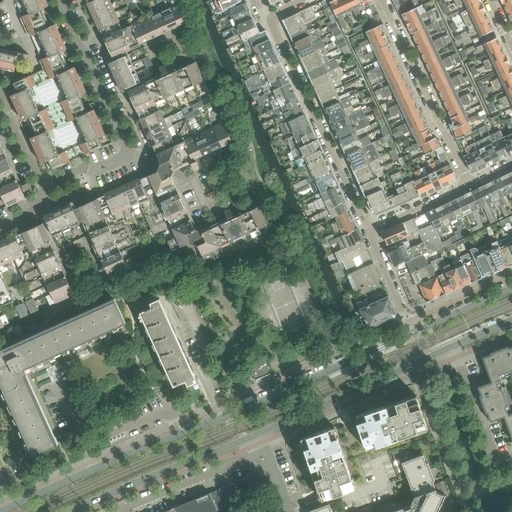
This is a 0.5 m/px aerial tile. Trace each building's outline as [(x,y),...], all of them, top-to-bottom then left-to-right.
[(47,7),(43,0),(14,0),(27,26),(44,18),(40,10),(47,7)] [(110,4),(108,0),(93,0),(87,3),(91,12),(110,4)] [(215,15),(241,2),(240,0),(216,0),(210,3),(215,15)] [(331,7),(329,2),(328,0),(324,0),(321,2),(325,10),(331,7)] [(346,13),(339,0),(333,0),(329,2),(331,7),(335,14),(337,18),(342,28),(346,26),(342,17),(341,17),(340,16),(346,13)] [(359,20),(349,0),(339,0),(346,13),(352,10),(357,21),(359,20)] [(362,6),(359,0),(349,0),(359,20),(362,19),(357,8),(362,6)] [(376,10),(371,0),(359,0),(362,6),(363,5),(364,7),(368,5),(372,12),(376,10)] [(391,0),(396,11),(401,8),(397,0),(391,0)] [(480,2),(478,0),(458,0),(454,2),(457,7),(464,3),(466,8),(480,2)] [(511,10),(511,0),(510,0),(503,4),(507,13),(511,10)] [(464,22),(485,13),(480,2),(466,8),(467,10),(460,13),(463,17),(462,18),(464,22)] [(189,21),(181,3),(170,7),(179,26),(189,21)] [(221,24),(249,11),(245,3),(228,11),(230,14),(219,20),(221,24)] [(114,12),(110,4),(91,12),(95,21),(114,12)] [(179,26),(170,7),(160,12),(169,30),(179,26)] [(286,29),(315,15),(311,7),(282,20),(286,29)] [(331,7),(325,10),(323,11),(326,18),(329,17),(332,15),(335,14),(331,7)] [(406,24),(432,12),(431,10),(420,15),(416,7),(402,15),(406,24)] [(411,34),(411,33),(436,22),(436,21),(425,26),(422,19),(424,18),(429,16),(432,21),(435,19),(435,20),(440,18),(436,10),(432,12),(406,24),(411,34)] [(235,26),(252,18),(249,11),(221,24),(223,28),(234,23),(235,26)] [(118,21),(114,12),(95,21),(99,30),(118,21)] [(169,30),(160,12),(151,16),(159,35),(169,30)] [(469,30),(489,21),(485,13),(464,22),(466,26),(467,26),(469,30)] [(307,28),(312,25),(310,22),(317,18),(315,15),(286,29),(290,35),(307,28)] [(336,23),(332,15),(329,17),(331,22),(326,24),(328,26),(336,23)] [(159,35),(151,16),(141,21),(149,39),(159,35)] [(66,49),(62,40),(55,24),(48,27),(44,18),(27,26),(46,68),(63,60),(59,52),(66,49)] [(234,36),(256,26),(252,18),(235,26),(236,26),(230,29),(234,36)] [(416,43),(430,36),(427,30),(428,29),(429,30),(435,27),(438,33),(445,29),(441,20),(436,22),(411,33),(416,43)] [(131,50),(122,29),(118,21),(99,30),(113,59),(106,62),(107,64),(128,54),(127,52),(131,50)] [(149,39),(141,21),(131,25),(140,44),(149,39)] [(493,30),(489,21),(469,30),(468,31),(470,35),(477,31),(480,36),(493,30)] [(140,44),(131,25),(122,29),(131,50),(141,46),(140,44)] [(364,30),(362,25),(353,29),(355,34),(364,30)] [(359,46),(384,34),(380,25),(365,32),(369,39),(358,44),(359,46)] [(243,41),(259,33),(256,26),(234,36),(230,38),(226,40),(229,48),(233,46),(231,42),(241,38),(243,41)] [(293,43),(320,31),(318,28),(314,30),(314,29),(308,31),(307,28),(290,35),(293,43)] [(313,42),(321,39),(320,36),(324,34),(322,30),(320,31),(293,43),(296,50),(313,42)] [(343,38),(339,30),(334,32),(338,40),(343,38)] [(245,50),(269,38),(265,31),(259,33),(243,41),(246,47),(244,48),(245,50)] [(384,34),(359,46),(354,49),(358,58),(363,56),(388,44),(388,45),(389,44),(384,34)] [(420,52),(445,40),(449,38),(447,34),(434,41),(432,42),(430,36),(416,43),(420,52)] [(250,57),(273,46),(269,38),(245,50),(249,58),(250,57)] [(346,45),(343,38),(335,42),(339,49),(346,45)] [(501,47),(497,38),(483,44),(476,48),(478,52),(486,49),(488,54),(501,47)] [(300,58),(325,46),(329,44),(326,40),(315,46),(313,42),(296,50),(300,58)] [(438,55),(435,49),(437,48),(438,49),(447,44),(445,40),(420,52),(424,61),(438,55)] [(393,54),(388,45),(388,44),(363,56),(365,60),(374,56),(374,55),(376,54),(379,60),(393,54)] [(254,65),(276,54),(273,46),(250,57),(254,65)] [(304,65),(326,55),(328,54),(325,46),(300,58),(304,65)] [(350,53),(347,46),(341,48),(345,55),(350,53)] [(484,66),(505,56),(501,47),(488,54),(490,58),(482,62),(484,66)] [(14,72),(17,58),(17,55),(18,52),(7,50),(3,69),(14,72)] [(429,71),(454,59),(458,57),(456,53),(443,59),(443,60),(441,61),(438,55),(424,61),(429,71)] [(140,82),(136,72),(128,54),(107,64),(120,93),(127,90),(130,89),(129,87),(140,82)] [(262,71),(280,62),(276,54),(254,65),(253,66),(256,73),(262,71)] [(367,77),(397,63),(393,54),(379,60),(373,63),(375,68),(365,73),(367,77)] [(307,73),(333,61),(332,59),(328,61),(326,55),(304,65),(307,73)] [(148,56),(142,59),(146,68),(152,65),(148,56)] [(510,67),(505,56),(484,66),(486,70),(494,66),(497,73),(510,67)] [(447,74),(444,68),(446,67),(447,68),(456,63),(454,59),(429,71),(433,80),(447,74)] [(85,92),(82,84),(74,67),(67,70),(63,60),(46,68),(50,79),(57,76),(67,99),(61,102),(65,112),(83,104),(79,95),(85,92)] [(311,80),(334,70),(339,67),(337,62),(335,63),(334,61),(333,61),(307,73),(311,80)] [(204,81),(196,62),(185,67),(193,85),(204,81)] [(269,83),(286,75),(280,62),(262,71),(263,73),(244,81),(249,92),(262,86),(262,87),(269,83)] [(401,72),(397,63),(367,77),(369,81),(383,75),(383,74),(384,73),(387,79),(401,72)] [(184,89),(175,71),(176,71),(175,69),(168,72),(165,65),(159,68),(162,74),(130,89),(127,90),(140,119),(158,111),(154,102),(184,89)] [(185,67),(176,71),(175,71),(184,89),(193,85),(185,67)] [(493,85),(511,76),(511,70),(510,67),(497,73),(499,77),(491,81),(493,85)] [(50,79),(46,68),(30,75),(35,85),(28,88),(39,112),(46,109),(50,117),(54,127),(47,130),(59,155),(66,152),(70,161),(85,155),(80,144),(87,141),(76,118),(70,121),(65,112),(61,102),(67,99),(57,76),(50,79)] [(314,88),(338,77),(336,72),(335,73),(334,70),(311,80),(314,88)] [(376,95),(406,82),(401,72),(387,79),(390,86),(388,86),(388,85),(374,92),(376,95)] [(438,90),(463,78),(461,74),(451,78),(452,79),(450,80),(447,74),(433,80),(438,90)] [(35,85),(30,75),(13,83),(17,92),(11,95),(22,121),(29,118),(32,126),(50,117),(46,109),(39,112),(28,88),(35,85)] [(265,95),(290,83),(286,75),(269,83),(271,87),(263,91),(265,95)] [(456,93),(453,87),(455,86),(455,87),(469,80),(467,76),(463,78),(438,90),(442,99),(456,93)] [(511,87),(511,76),(493,85),(495,90),(503,86),(505,91),(511,87)] [(337,93),(334,88),(342,84),(338,77),(314,88),(320,101),(337,93)] [(485,89),(481,80),(476,82),(480,91),(485,89)] [(410,91),(406,82),(376,95),(378,100),(392,94),(392,93),(393,92),(396,98),(410,91)] [(276,99),(293,91),(290,83),(265,95),(263,95),(266,100),(275,96),(276,99)] [(502,103),(511,98),(511,87),(505,91),(507,95),(500,99),(502,103)] [(489,98),(485,89),(480,91),(485,100),(489,98)] [(274,109),(297,98),(293,91),(276,99),(271,101),(274,109)] [(324,108),(353,95),(352,91),(339,97),(337,93),(320,101),(324,108)] [(389,112),(414,101),(410,91),(396,98),(399,104),(397,105),(397,104),(387,109),(389,112)] [(446,109),(472,97),(470,93),(460,97),(461,98),(459,99),(456,93),(442,99),(446,109)] [(327,116),(352,105),(350,101),(356,98),(354,94),(354,95),(353,95),(324,108),(327,116)] [(465,112),(462,106),(464,105),(464,106),(474,101),(472,97),(446,109),(451,118),(465,112)] [(278,117),(301,106),(297,98),(274,109),(275,109),(267,112),(269,116),(277,113),(278,117)] [(511,98),(502,103),(503,107),(511,103),(511,105),(511,98)] [(419,110),(414,101),(389,112),(391,117),(401,113),(400,112),(402,111),(405,117),(412,113),(419,110)] [(105,134),(101,126),(93,109),(87,112),(83,104),(65,112),(70,121),(76,118),(87,141),(80,144),(85,155),(102,147),(98,137),(105,134)] [(331,124),(362,110),(360,106),(353,109),(351,105),(352,105),(327,116),(331,124)] [(280,125),(304,114),(301,106),(278,117),(274,119),(278,126),(280,125)] [(351,124),(365,117),(362,110),(331,124),(335,132),(351,124)] [(398,131),(423,120),(419,110),(412,113),(405,117),(408,123),(406,124),(406,123),(396,128),(398,131)] [(162,120),(158,111),(140,119),(144,128),(162,120)] [(455,128),(479,116),(478,114),(468,119),(465,112),(451,118),(450,118),(455,128)] [(309,123),(304,114),(280,125),(278,126),(267,131),(269,134),(282,128),(282,129),(284,128),(285,132),(291,129),(292,131),(309,123)] [(471,132),(468,125),(480,119),(479,116),(455,128),(452,129),(454,131),(452,132),(455,139),(463,136),(469,133),(471,132)] [(59,155),(47,130),(54,127),(50,117),(32,126),(36,135),(30,138),(41,163),(48,160),(52,170),(70,161),(66,152),(59,155)] [(166,128),(162,120),(144,128),(148,137),(166,128)] [(413,135),(427,128),(423,120),(398,131),(394,133),(396,138),(410,132),(409,131),(411,130),(413,135)] [(232,142),(223,123),(214,128),(222,146),(232,142)] [(316,140),(309,123),(292,131),(294,136),(285,140),(287,143),(288,143),(292,151),(316,140)] [(338,139),(364,127),(362,123),(354,127),(353,128),(351,124),(335,132),(338,139)] [(359,139),(357,136),(366,132),(364,127),(338,139),(342,147),(359,139)] [(170,137),(166,128),(148,137),(152,145),(170,137)] [(222,146),(214,128),(204,132),(212,151),(222,146)] [(408,150),(435,138),(435,137),(433,138),(428,129),(427,128),(413,135),(413,136),(414,137),(417,143),(404,149),(403,148),(401,149),(403,153),(408,150)] [(511,153),(511,147),(506,135),(502,137),(500,131),(496,132),(507,156),(511,153)] [(212,151),(204,132),(194,136),(202,155),(212,151)] [(507,156),(496,132),(489,136),(500,160),(507,156)] [(202,155),(194,136),(184,141),(197,169),(199,168),(195,159),(202,155)] [(500,160),(489,136),(482,139),(493,163),(500,160)] [(220,247),(259,229),(269,224),(261,206),(241,215),(240,212),(232,216),(229,209),(224,211),(227,218),(203,229),(200,228),(196,227),(173,177),(175,172),(176,170),(183,167),(174,145),(170,137),(152,145),(156,154),(160,163),(159,166),(157,171),(148,176),(160,202),(176,237),(167,241),(171,251),(189,243),(194,245),(197,246),(205,263),(224,255),(220,247)] [(345,155),(373,142),(376,141),(374,137),(361,143),(359,139),(342,147),(345,155)] [(435,149),(441,146),(438,139),(436,140),(435,138),(408,150),(409,152),(422,147),(425,154),(435,149)] [(280,144),(278,139),(270,142),(273,147),(280,144)] [(493,163),(482,139),(474,143),(486,167),(493,163)] [(294,160),(320,148),(316,140),(292,151),(291,152),(294,160)] [(197,169),(184,141),(174,145),(183,167),(190,163),(194,170),(197,169)] [(349,163),(377,150),(373,142),(345,155),(349,163)] [(486,167),(474,143),(467,146),(478,170),(486,167)] [(22,185),(15,170),(3,144),(0,145),(0,192),(6,207),(25,198),(22,192),(32,187),(29,182),(22,185)] [(456,178),(441,146),(435,149),(440,159),(439,160),(451,183),(455,181),(456,178)] [(478,170),(467,146),(464,148),(467,154),(463,156),(470,172),(473,173),(478,170)] [(303,166),(324,156),(320,148),(294,160),(298,168),(303,166)] [(352,170),(377,159),(380,157),(377,150),(349,163),(352,170)] [(399,159),(399,158),(395,150),(389,153),(393,161),(398,159),(399,159)] [(404,156),(402,157),(404,162),(405,163),(407,162),(412,160),(409,154),(404,156)] [(294,188),(331,171),(324,156),(303,166),(309,178),(293,185),(294,188)] [(356,178),(380,167),(377,159),(352,170),(356,178)] [(451,183),(439,160),(434,162),(432,163),(443,187),(451,183)] [(443,187),(432,163),(428,165),(432,173),(427,175),(435,191),(443,187)] [(378,178),(384,175),(382,170),(384,169),(383,166),(380,167),(356,178),(360,186),(378,178)] [(435,191),(427,175),(424,177),(420,169),(417,171),(428,194),(435,191)] [(337,183),(331,171),(294,188),(295,190),(299,188),(301,192),(311,187),(314,193),(319,190),(320,191),(337,183)] [(428,194),(417,171),(414,172),(417,180),(414,182),(413,180),(412,181),(420,196),(420,198),(428,194)] [(411,200),(400,174),(399,172),(390,176),(391,178),(398,194),(403,203),(411,200)] [(420,196),(412,181),(409,173),(406,175),(405,172),(404,172),(400,174),(411,200),(420,196)] [(511,186),(506,174),(499,178),(507,195),(508,195),(511,201),(511,200),(511,186)] [(176,237),(160,202),(148,176),(140,179),(148,197),(138,202),(154,237),(163,233),(167,241),(176,237)] [(382,187),(386,185),(384,181),(380,183),(378,178),(360,186),(364,195),(382,187)] [(507,195),(499,178),(492,181),(503,205),(507,203),(504,197),(507,195)] [(148,197),(140,179),(130,184),(138,202),(148,197)] [(503,205),(492,181),(485,185),(493,202),(497,200),(505,216),(508,215),(506,210),(503,205)] [(308,207),(341,192),(337,183),(320,191),(321,193),(315,195),(316,200),(313,202),(307,205),(308,207)] [(138,202),(130,184),(122,187),(130,206),(138,202)] [(496,208),(493,202),(485,185),(477,188),(494,222),(497,220),(493,210),(496,208)] [(130,206),(122,187),(113,191),(122,209),(130,206)] [(387,197),(382,187),(364,195),(370,208),(394,197),(393,195),(387,197)] [(494,222),(477,188),(470,192),(478,209),(482,207),(490,224),(494,222)] [(122,209),(113,191),(104,195),(112,214),(122,209)] [(322,211),(344,200),(341,192),(308,207),(308,209),(310,208),(312,211),(316,209),(317,210),(321,208),(322,211)] [(483,227),(475,210),(478,209),(470,192),(463,195),(476,221),(478,225),(479,229),(483,227)] [(376,215),(403,203),(398,194),(394,197),(370,208),(372,213),(376,215)] [(138,244),(122,209),(112,214),(104,195),(96,199),(120,252),(138,244)] [(476,221),(463,195),(456,199),(464,215),(468,214),(472,223),(476,221)] [(128,270),(124,261),(120,252),(96,199),(75,208),(104,270),(106,269),(110,278),(128,270)] [(465,227),(461,217),(464,215),(456,199),(448,202),(465,236),(472,232),(469,225),(465,227)] [(335,216),(349,210),(344,200),(322,211),(322,212),(314,216),(316,219),(320,217),(321,218),(324,216),(327,220),(335,216)] [(79,223),(73,209),(75,208),(72,202),(41,216),(44,223),(46,222),(52,236),(79,223)] [(450,222),(453,221),(458,230),(454,232),(456,235),(458,239),(465,236),(448,202),(441,206),(450,222)] [(450,222),(441,206),(434,209),(446,233),(449,231),(446,224),(450,222)] [(446,233),(434,209),(427,212),(433,225),(438,236),(446,233)] [(358,228),(349,211),(349,210),(335,216),(337,221),(331,224),(335,234),(341,232),(343,235),(358,228)] [(72,285),(59,257),(44,223),(41,224),(23,232),(27,242),(35,259),(38,267),(47,285),(55,303),(73,295),(70,286),(72,285)] [(408,235),(407,231),(413,228),(411,223),(404,225),(403,223),(384,231),(382,235),(387,244),(408,235)] [(403,242),(389,248),(385,249),(389,257),(389,256),(394,267),(406,262),(425,254),(426,256),(436,251),(444,248),(441,243),(438,236),(433,225),(418,231),(423,243),(410,248),(408,241),(403,243),(403,242)] [(363,240),(358,228),(343,235),(329,241),(330,245),(338,242),(342,250),(363,240)] [(38,267),(35,259),(27,242),(23,232),(15,236),(20,245),(24,255),(14,259),(24,281),(30,294),(47,285),(38,267)] [(511,264),(511,250),(505,234),(504,233),(502,234),(504,239),(502,240),(505,245),(500,248),(499,248),(507,264),(508,267),(511,264)] [(24,255),(20,245),(15,236),(6,240),(14,259),(24,255)] [(451,244),(451,243),(449,239),(441,243),(444,248),(451,244)] [(14,259),(6,240),(0,242),(0,250),(5,262),(14,259)] [(373,263),(368,250),(363,240),(342,250),(334,253),(339,263),(336,264),(338,268),(333,270),(337,279),(347,274),(373,263)] [(507,264),(499,248),(500,248),(497,241),(485,247),(493,264),(496,272),(496,271),(503,268),(503,269),(503,268),(507,266),(508,267),(507,264)] [(169,252),(167,246),(160,249),(163,255),(169,252)] [(493,264),(485,247),(478,250),(478,249),(474,248),(470,250),(477,264),(482,278),(488,275),(495,272),(496,272),(493,264)] [(481,278),(475,264),(473,261),(469,253),(464,255),(460,257),(461,260),(463,264),(464,266),(472,282),(481,278)] [(472,282),(464,266),(461,268),(457,262),(461,260),(460,257),(459,254),(450,258),(453,264),(463,286),(472,282)] [(444,294),(436,277),(434,271),(439,269),(442,275),(438,277),(445,293),(454,290),(444,268),(447,266),(444,260),(411,274),(415,285),(418,285),(426,302),(427,302),(427,301),(443,294),(443,295),(444,294)] [(380,279),(373,263),(347,274),(348,276),(347,276),(354,291),(355,291),(357,295),(364,292),(380,286),(378,281),(380,279)] [(463,286),(453,264),(451,264),(447,266),(444,268),(454,290),(463,286)] [(0,306),(13,301),(8,288),(0,271),(0,306)] [(395,314),(388,296),(383,298),(381,294),(377,296),(379,300),(369,304),(378,325),(394,318),(395,314)] [(55,445),(38,406),(24,375),(27,374),(24,369),(44,360),(125,323),(114,298),(51,327),(3,348),(0,349),(0,382),(33,455),(58,444),(57,444),(55,445)] [(199,386),(197,381),(196,381),(194,376),(161,304),(161,303),(159,298),(150,303),(152,307),(140,312),(173,386),(182,382),(187,392),(199,386)] [(36,305),(34,302),(33,299),(25,302),(28,308),(36,305)] [(378,325),(369,304),(367,299),(359,302),(357,303),(356,304),(361,316),(359,317),(363,326),(366,324),(368,329),(378,325)] [(26,310),(23,303),(15,307),(18,313),(26,310)] [(38,311),(36,305),(28,308),(30,314),(38,311)] [(28,315),(26,310),(18,313),(20,319),(28,315)] [(511,346),(508,348),(508,346),(490,353),(490,355),(482,358),(491,382),(495,381),(499,380),(499,379),(511,374),(511,346)] [(263,356),(244,364),(250,377),(253,375),(255,380),(263,377),(270,373),(263,356)] [(511,404),(505,386),(498,389),(495,381),(491,382),(477,387),(480,395),(479,396),(485,414),(487,413),(490,422),(503,417),(507,415),(507,414),(504,407),(511,404)] [(288,441),(286,443),(286,446),(304,494),(318,490),(321,500),(354,489),(354,488),(366,484),(360,467),(358,461),(388,451),(406,445),(433,436),(430,428),(415,388),(413,386),(410,386),(347,414),(339,418),(338,418),(336,419),(288,441)] [(511,412),(511,413),(511,412),(507,414),(507,415),(503,417),(511,440),(511,412)] [(398,450),(391,452),(394,460),(401,458),(398,450)] [(434,481),(430,470),(427,463),(426,463),(423,455),(402,463),(413,494),(414,497),(435,489),(432,481),(434,481)] [(263,488),(258,474),(238,481),(243,496),(263,488)] [(244,502),(236,482),(218,489),(227,509),(244,502)] [(437,511),(445,496),(436,492),(435,489),(414,497),(411,503),(410,505),(412,511),(437,511)] [(175,507),(173,508),(174,511),(225,511),(216,490),(175,507)]
